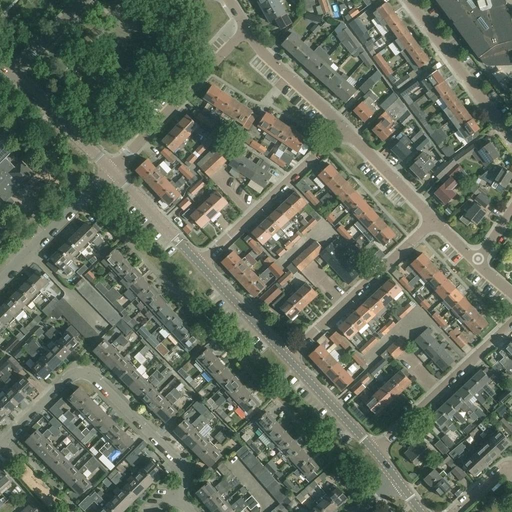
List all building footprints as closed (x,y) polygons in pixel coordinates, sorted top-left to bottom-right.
[(257,0),(263,11),(279,1),(282,0),(257,0)] [(307,12),(313,13),(314,11),(312,6),(316,5),(314,0),(302,0),(303,0),(306,10),(307,12)] [(437,0),(436,1),(450,21),(451,20),(454,24),(453,24),(478,59),(480,58),(484,63),(487,65),(491,66),(495,65),(499,64),(503,63),(507,64),(511,65),(511,64),(511,22),(508,9),(507,9),(505,5),(507,5),(505,0),(437,0)] [(279,1),(263,11),(269,22),(276,19),(282,30),(292,24),(286,13),(279,1)] [(372,14),(373,14),(380,23),(394,12),(387,2),(384,5),(381,1),(369,10),(372,14)] [(330,12),(327,4),(321,6),(323,14),(330,12)] [(354,9),(348,13),(352,18),(359,13),(358,11),(356,11),(354,9)] [(387,33),(391,30),(401,22),(394,12),(380,23),(387,33)] [(322,17),(314,15),(313,21),(321,23),(322,17)] [(362,26),(357,19),(349,25),(354,32),(362,26)] [(390,38),(393,43),(408,32),(401,22),(391,30),(395,34),(390,38)] [(348,36),(351,34),(345,24),(341,23),(334,30),(343,42),(346,39),(347,39),(350,38),(348,36)] [(311,30),(316,34),(322,27),(319,25),(318,26),(316,24),(311,30)] [(393,43),(401,53),(416,41),(408,32),(393,43)] [(293,55),(303,44),(292,34),(282,45),(293,55)] [(346,39),(343,42),(347,47),(346,47),(351,55),(356,51),(361,46),(351,34),(348,36),(350,38),(347,39),(346,39)] [(382,37),(374,43),(377,47),(385,42),(382,37)] [(367,48),(372,44),(374,42),(372,39),(364,45),(367,48)] [(408,62),(413,58),(423,51),(416,41),(401,53),(408,62)] [(60,56),(69,48),(65,44),(57,52),(60,56)] [(303,44),(293,55),(304,65),(314,54),(313,53),(303,44)] [(366,48),(373,58),(377,55),(373,49),(374,47),(372,44),(367,48),(366,48)] [(314,54),(304,65),(314,74),(328,59),(330,57),(319,46),(313,53),(314,54)] [(361,46),(356,51),(365,64),(367,62),(366,60),(369,58),(361,46)] [(420,68),(430,61),(423,51),(413,58),(420,68)] [(373,58),(377,63),(383,58),(379,53),(377,55),(373,58)] [(367,62),(365,64),(369,68),(374,65),(369,58),(366,60),(367,62)] [(328,59),(314,74),(325,84),(335,73),(329,67),(333,64),(328,59)] [(390,68),(384,72),(387,77),(391,74),(393,73),(390,68)] [(383,76),(379,72),(378,70),(359,89),(365,94),(383,76)] [(437,71),(421,82),(428,92),(434,88),(444,81),(437,71)] [(340,77),(335,73),(325,84),(336,93),(346,82),(350,78),(344,73),(340,77)] [(408,74),(394,84),(399,90),(413,80),(408,74)] [(412,82),(398,92),(403,98),(407,94),(416,88),(420,85),(415,79),(412,82)] [(430,99),(437,93),(441,98),(452,90),(444,81),(434,88),(428,92),(426,94),(430,99)] [(357,92),(346,82),(336,93),(347,103),(357,92)] [(210,111),(211,110),(222,92),(212,86),(204,98),(209,101),(204,108),(210,111)] [(452,90),(441,98),(448,108),(459,100),(452,90)] [(363,98),(365,100),(354,111),(360,117),(359,118),(359,119),(362,122),(363,122),(364,121),(365,122),(376,111),(371,105),(378,99),(370,91),(363,98)] [(222,92),(211,110),(221,117),(232,99),(222,92)] [(385,111),(398,98),(393,93),(380,106),(385,111)] [(407,94),(403,98),(406,103),(409,106),(414,103),(411,99),(407,94)] [(426,94),(417,101),(421,107),(430,100),(426,94)] [(414,119),(398,98),(385,111),(396,122),(398,120),(406,127),(414,119)] [(231,123),(234,118),(243,105),(232,99),(221,117),(231,123)] [(444,111),(451,121),(466,110),(459,100),(448,108),(444,111)] [(423,112),(416,102),(413,104),(409,107),(416,116),(423,112)] [(258,116),(243,105),(234,118),(245,124),(243,127),(248,130),(258,116)] [(451,121),(458,130),(473,119),(466,110),(451,121)] [(205,121),(206,118),(199,113),(196,119),(201,122),(203,119),(205,121)] [(258,126),(268,132),(277,120),(267,113),(258,126)] [(386,128),(393,121),(385,113),(378,120),(381,123),(373,130),(383,141),(391,133),(386,128)] [(188,115),(179,124),(190,135),(190,134),(194,138),(197,134),(194,131),(199,126),(188,115)] [(428,123),(423,117),(419,120),(424,126),(428,123)] [(203,119),(201,122),(209,127),(212,129),(216,124),(206,118),(205,121),(203,119)] [(458,130),(468,144),(480,135),(477,131),(480,129),(473,119),(458,130)] [(268,132),(278,139),(287,126),(277,120),(268,132)] [(422,132),(414,120),(408,126),(411,128),(404,135),(405,136),(399,142),(399,143),(390,151),(400,162),(402,160),(402,161),(410,153),(406,148),(422,132)] [(424,126),(431,136),(435,133),(438,131),(434,126),(431,128),(428,123),(424,126)] [(179,124),(171,133),(182,143),(190,135),(179,124)] [(219,126),(216,132),(221,135),(223,133),(224,134),(227,131),(219,126)] [(278,139),(283,142),(279,149),(284,153),(288,146),(297,133),(287,126),(278,139)] [(223,133),(221,135),(229,141),(233,135),(227,131),(224,134),(223,133)] [(431,136),(438,145),(442,142),(445,140),(438,131),(435,133),(431,136)] [(173,152),(182,143),(171,133),(163,142),(173,152)] [(288,146),(299,152),(307,140),(297,133),(288,146)] [(270,147),(273,142),(265,136),(261,141),(270,147)] [(429,142),(424,136),(414,146),(419,151),(429,142)] [(203,148),(205,150),(212,144),(207,139),(202,145),(204,147),(203,148)] [(217,145),(226,151),(230,146),(220,140),(217,145)] [(253,141),(250,146),(256,150),(257,147),(259,148),(261,146),(253,141)] [(449,157),(451,155),(455,152),(450,145),(446,148),(442,142),(438,145),(447,157),(449,157)] [(5,192),(12,185),(18,190),(33,175),(21,163),(16,168),(6,158),(11,153),(2,143),(0,144),(0,232),(5,228),(0,222),(0,196),(0,197),(4,200),(8,195),(5,192)] [(475,144),(465,152),(468,157),(472,154),(478,163),(481,160),(485,167),(499,156),(499,155),(498,155),(490,145),(491,144),(490,143),(480,151),(475,144)] [(204,147),(202,145),(196,151),(200,156),(205,151),(203,148),(204,147)] [(257,147),(256,150),(263,154),(266,149),(261,146),(259,148),(257,147)] [(208,154),(221,166),(227,161),(214,148),(208,154)] [(168,158),(171,155),(164,149),(160,154),(165,159),(167,157),(168,158)] [(241,173),(248,161),(237,153),(229,165),(241,173)] [(277,161),(276,163),(283,168),(286,163),(288,164),(291,159),(283,153),(280,158),(281,159),(279,162),(277,161)] [(416,163),(410,169),(411,169),(409,171),(416,178),(415,178),(418,181),(420,179),(421,180),(435,166),(429,160),(430,160),(423,153),(414,161),(416,163)] [(187,161),(191,165),(197,158),(193,154),(187,161)] [(208,154),(203,159),(215,172),(221,166),(208,154)] [(280,158),(273,154),(270,159),(276,163),(277,161),(279,162),(281,159),(280,158)] [(167,157),(165,159),(171,165),(176,160),(171,155),(168,158),(167,157)] [(457,156),(452,159),(457,164),(461,161),(457,156)] [(215,172),(203,159),(197,164),(201,168),(209,177),(215,172)] [(457,164),(452,159),(446,163),(445,163),(433,173),(440,180),(457,164)] [(136,170),(144,179),(155,168),(147,160),(136,170)] [(256,166),(248,161),(241,173),(252,181),(260,169),(259,168),(263,162),(260,160),(256,166)] [(266,170),(270,165),(264,161),(260,166),(266,170)] [(435,194),(433,196),(443,205),(444,204),(445,205),(456,195),(455,194),(451,190),(457,184),(460,181),(460,173),(459,172),(462,169),(457,164),(440,181),(444,184),(434,194),(435,194)] [(144,179),(153,188),(164,178),(168,174),(160,165),(156,169),(155,168),(144,179)] [(319,175),(327,184),(338,174),(330,165),(319,175)] [(183,176),(186,173),(187,175),(189,172),(182,166),(178,170),(183,176)] [(511,176),(511,174),(503,169),(502,170),(496,166),(480,177),(492,185),(491,187),(500,193),(504,187),(505,188),(511,176)] [(272,177),(260,169),(252,181),(264,188),(272,177)] [(196,180),(193,178),(194,177),(189,172),(187,175),(186,173),(183,176),(189,181),(186,184),(189,188),(194,183),(193,183),(196,180)] [(327,184),(335,193),(347,183),(338,174),(327,184)] [(153,188),(161,197),(175,183),(173,181),(169,184),(164,178),(153,188)] [(179,188),(185,183),(181,178),(175,184),(179,187),(179,188)] [(201,181),(196,185),(198,188),(196,189),(198,191),(205,185),(201,181)] [(161,197),(169,206),(180,195),(175,190),(179,187),(175,183),(161,197)] [(335,193),(343,202),(355,191),(347,183),(335,193)] [(198,188),(196,185),(189,192),(193,196),(198,191),(196,189),(198,188)] [(301,191),(305,195),(305,194),(309,191),(311,189),(307,185),(301,191)] [(304,195),(310,200),(314,196),(309,191),(305,194),(305,195),(304,195)] [(344,209),(347,206),(352,211),(363,200),(355,191),(343,202),(340,205),(344,209)] [(218,192),(209,201),(219,211),(228,203),(218,192)] [(297,192),(288,201),(298,212),(301,214),(305,210),(302,208),(307,203),(297,192)] [(481,192),(478,196),(474,200),(485,209),(492,201),(481,192)] [(314,196),(310,200),(315,206),(320,202),(314,196)] [(10,207),(15,202),(10,197),(5,202),(10,207)] [(187,198),(179,205),(184,210),(191,203),(187,198)] [(352,211),(360,220),(371,209),(363,200),(352,211)] [(209,201),(200,209),(210,219),(219,211),(209,201)] [(288,201),(279,209),(289,220),(298,212),(288,201)] [(477,225),(487,213),(475,204),(467,214),(465,213),(460,220),(468,226),(472,221),(477,225)] [(191,217),(201,228),(210,219),(200,209),(196,213),(191,207),(186,211),(191,217)] [(280,228),(281,228),(289,220),(279,209),(270,217),(280,228)] [(325,209),(321,212),(325,217),(327,216),(329,217),(331,215),(325,209)] [(360,220),(368,229),(379,218),(371,209),(360,220)] [(309,226),(311,228),(321,219),(314,211),(311,215),(314,218),(309,222),(311,225),(309,226)] [(327,216),(325,217),(332,224),(336,220),(331,215),(329,217),(327,216)] [(270,217),(261,225),(272,236),(276,232),(282,238),(286,234),(281,228),(280,228),(270,217)] [(300,222),(305,226),(302,228),(307,233),(311,228),(309,226),(311,225),(309,222),(308,223),(304,218),(300,222)] [(368,229),(376,237),(387,227),(379,218),(368,229)] [(105,241),(100,236),(88,224),(79,233),(91,245),(94,242),(98,247),(105,241)] [(261,225),(252,234),(263,245),(267,240),(273,246),(277,242),(272,236),(261,225)] [(341,226),(337,229),(343,235),(347,232),(341,226)] [(395,236),(387,227),(376,237),(384,246),(395,236)] [(343,235),(348,241),(352,238),(347,232),(343,235)] [(79,233),(71,241),(83,253),(91,245),(79,233)] [(293,241),(295,243),(301,238),(296,234),(290,240),(292,242),(293,241)] [(256,249),(255,248),(257,245),(252,240),(248,245),(254,251),(256,249)] [(292,242),(290,240),(285,245),(289,250),(295,243),(293,241),(292,242)] [(71,241),(62,250),(74,262),(83,253),(71,241)] [(316,241),(310,246),(319,255),(320,254),(324,250),(316,241)] [(324,250),(320,254),(330,264),(340,254),(333,247),(337,243),(335,241),(331,244),(324,250)] [(102,256),(111,248),(107,244),(98,252),(102,256)] [(358,244),(354,248),(359,254),(362,252),(361,251),(363,249),(358,244)] [(263,252),(257,245),(255,248),(256,249),(254,251),(259,256),(263,252)] [(310,246),(306,250),(314,260),(315,259),(319,255),(310,246)] [(281,257),(287,252),(282,247),(276,252),(281,257)] [(362,252),(359,254),(364,259),(369,255),(363,249),(361,251),(362,252)] [(74,262),(62,250),(53,259),(61,268),(69,275),(73,271),(69,267),(74,262)] [(112,271),(124,260),(115,250),(103,262),(108,267),(112,271)] [(306,250),(301,254),(310,263),(314,260),(306,250)] [(233,252),(222,262),(231,271),(242,261),(241,260),(233,252)] [(301,254),(297,258),(306,268),(310,263),(301,254)] [(340,254),(330,264),(339,274),(350,264),(354,260),(352,258),(348,262),(340,254)] [(411,264),(416,269),(413,272),(416,276),(431,263),(423,254),(411,264)] [(89,261),(93,265),(97,260),(94,256),(89,261)] [(271,265),(274,262),(269,257),(264,261),(270,267),(270,268),(273,266),(271,265)] [(239,280),(250,269),(253,267),(244,258),(241,260),(242,261),(231,271),(234,274),(232,276),(237,281),(239,280)] [(292,263),(301,272),(306,268),(297,258),(292,263)] [(112,271),(120,280),(133,269),(124,260),(112,271)] [(284,273),(274,262),(271,265),(273,266),(270,268),(270,267),(268,268),(278,279),(284,274),(284,273)] [(419,280),(423,276),(428,282),(439,272),(431,263),(416,276),(419,280)] [(350,264),(339,274),(349,284),(359,275),(350,264)] [(120,280),(128,289),(131,287),(141,278),(140,277),(142,275),(138,271),(136,273),(133,269),(120,280)] [(239,280),(247,288),(258,278),(250,269),(239,280)] [(38,272),(30,281),(41,292),(50,284),(38,272)] [(95,278),(89,272),(86,275),(86,276),(86,277),(91,282),(95,278)] [(286,278),(288,280),(293,276),(289,272),(283,277),(285,279),(286,278)] [(428,282),(436,291),(447,280),(439,272),(428,282)] [(285,279),(283,277),(278,282),(282,287),(288,280),(286,278),(285,279)] [(399,281),(404,286),(406,284),(407,285),(410,283),(404,277),(399,281)] [(83,278),(74,287),(79,292),(88,283),(83,278)] [(132,293),(137,298),(149,287),(141,278),(131,287),(135,290),(132,293)] [(266,288),(258,279),(247,289),(255,298),(266,288)] [(392,279),(383,287),(393,298),(402,290),(392,279)] [(436,291),(444,300),(455,289),(447,280),(436,291)] [(30,281),(21,289),(32,301),(41,292),(30,281)] [(100,281),(95,286),(104,295),(109,291),(100,281)] [(79,292),(83,296),(92,288),(88,283),(79,292)] [(308,283),(299,292),(309,303),(318,295),(308,283)] [(404,286),(410,293),(414,289),(410,283),(407,285),(406,284),(404,286)] [(266,293),(272,300),(282,291),(275,284),(266,293)] [(149,287),(137,298),(145,307),(158,296),(157,295),(159,293),(155,289),(153,291),(149,287)] [(383,287),(374,295),(384,306),(393,298),(383,287)] [(83,296),(87,300),(96,292),(92,288),(83,296)] [(21,289),(12,298),(20,306),(24,302),(28,306),(33,301),(32,301),(21,289)] [(444,300),(452,308),(463,298),(455,289),(444,300)] [(104,295),(112,304),(116,300),(117,299),(109,291),(104,295)] [(87,300),(92,305),(100,296),(96,292),(87,300)] [(299,292),(290,300),(300,311),(309,303),(299,292)] [(278,312),(281,309),(291,320),(300,311),(290,300),(284,294),(272,305),(278,312)] [(374,295),(365,304),(376,315),(384,306),(374,295)] [(419,295),(415,299),(420,304),(422,302),(424,303),(425,301),(419,295)] [(92,305),(96,309),(104,300),(100,296),(92,305)] [(161,299),(158,296),(145,307),(154,316),(166,305),(166,304),(168,303),(163,298),(161,299)] [(121,305),(117,308),(121,312),(129,305),(121,297),(117,301),(121,305)] [(12,298),(3,307),(15,319),(24,310),(20,306),(12,298)] [(56,298),(51,302),(55,306),(60,302),(56,298)] [(64,298),(60,302),(55,306),(56,308),(59,310),(67,302),(64,298)] [(452,308),(460,317),(472,307),(463,298),(452,308)] [(96,309),(101,314),(109,305),(104,300),(96,309)] [(112,304),(117,308),(121,305),(117,301),(116,300),(112,304)] [(420,304),(426,310),(430,307),(425,301),(424,303),(422,302),(420,304)] [(60,312),(63,315),(71,306),(67,302),(59,310),(60,312)] [(365,304),(356,312),(367,323),(376,315),(365,304)] [(406,311),(408,313),(413,308),(409,304),(402,310),(405,312),(406,311)] [(101,314),(105,318),(113,309),(109,305),(101,314)] [(157,321),(158,320),(162,325),(174,314),(166,305),(154,316),(153,317),(157,321)] [(71,306),(63,315),(66,318),(75,310),(71,306)] [(3,307),(0,309),(0,320),(3,323),(6,319),(10,323),(15,319),(3,307)] [(46,315),(47,317),(52,312),(47,307),(42,311),(46,315)] [(460,317),(465,322),(461,325),(465,330),(480,316),(472,307),(460,317)] [(56,308),(51,314),(54,317),(60,312),(59,310),(56,308)] [(105,318),(109,322),(117,314),(113,309),(105,318)] [(125,309),(121,313),(124,316),(122,318),(127,324),(130,322),(132,319),(128,315),(129,314),(125,309)] [(66,318),(71,323),(79,314),(75,310),(66,318)] [(397,315),(401,319),(408,313),(406,311),(405,312),(402,310),(397,315)] [(356,312),(348,320),(358,331),(367,323),(356,312)] [(432,316),(436,322),(439,320),(440,321),(442,319),(436,313),(432,316)] [(71,323),(74,327),(83,318),(79,314),(71,323)] [(117,314),(109,322),(113,327),(122,318),(117,314)] [(183,323),(174,314),(162,325),(166,329),(170,334),(183,323)] [(34,319),(38,323),(42,319),(38,315),(34,319)] [(468,333),(472,330),(477,335),(488,325),(480,316),(465,330),(468,333)] [(74,327),(78,331),(87,322),(83,318),(74,327)] [(132,319),(130,322),(134,327),(139,323),(134,318),(132,319)] [(38,323),(34,319),(25,329),(28,332),(38,323)] [(439,320),(436,322),(442,328),(446,324),(442,319),(440,321),(439,320)] [(339,328),(349,339),(358,331),(348,320),(339,328)] [(391,320),(385,326),(387,329),(389,327),(391,329),(395,325),(391,320)] [(87,322),(78,331),(83,335),(91,327),(87,322)] [(183,323),(170,334),(179,343),(191,332),(183,323)] [(58,332),(54,336),(57,339),(58,339),(71,353),(80,343),(75,338),(79,334),(71,325),(66,330),(68,332),(63,337),(58,332)] [(128,326),(123,332),(126,336),(132,330),(128,326)] [(385,326),(380,331),(384,335),(391,329),(389,327),(387,329),(385,326)] [(23,327),(20,330),(26,335),(28,332),(25,329),(23,327)] [(54,335),(54,336),(58,332),(53,327),(49,331),(54,335)] [(83,335),(87,339),(95,331),(91,327),(83,335)] [(138,331),(143,335),(147,332),(142,327),(138,331)] [(435,341),(430,335),(432,333),(428,328),(415,341),(425,351),(435,341)] [(453,329),(448,334),(453,339),(455,337),(456,339),(458,337),(458,336),(453,329)] [(50,339),(54,336),(54,335),(49,331),(45,334),(50,339)] [(95,331),(87,339),(91,343),(99,335),(95,331)] [(191,332),(179,343),(188,352),(200,341),(191,332)] [(342,342),(344,340),(337,332),(330,339),(337,347),(340,345),(343,343),(342,342)] [(16,337),(20,341),(25,336),(21,333),(16,337)] [(459,336),(458,336),(458,337),(456,339),(455,337),(453,339),(462,349),(469,342),(462,333),(459,336)] [(120,343),(125,338),(122,335),(117,340),(120,343)] [(160,344),(152,336),(147,340),(155,348),(160,344)] [(374,337),(369,341),(371,344),(370,345),(372,347),(378,341),(374,337)] [(125,338),(120,343),(124,347),(129,342),(125,338)] [(396,342),(404,351),(408,347),(400,338),(396,342)] [(26,343),(22,347),(27,352),(31,348),(36,353),(53,371),(62,362),(50,350),(47,353),(34,339),(28,345),(26,343)] [(56,345),(50,350),(62,362),(71,353),(58,339),(57,339),(54,343),(56,345)] [(94,351),(103,361),(116,348),(112,344),(111,346),(105,340),(94,351)] [(350,346),(344,340),(342,342),(343,343),(340,345),(345,351),(350,346)] [(8,353),(16,345),(12,341),(4,349),(8,353)] [(369,341),(359,350),(363,355),(372,347),(370,345),(371,344),(369,341)] [(435,341),(425,351),(434,361),(445,351),(443,350),(446,347),(442,343),(439,346),(435,341)] [(396,342),(391,346),(399,355),(404,351),(396,342)] [(159,345),(155,348),(160,353),(164,350),(159,345)] [(309,356),(317,365),(329,355),(332,352),(329,348),(326,352),(320,346),(309,356)] [(399,355),(391,346),(387,350),(395,359),(399,355)] [(31,348),(27,352),(32,357),(36,353),(31,348)] [(103,361),(112,370),(124,358),(119,353),(120,352),(116,348),(103,361)] [(208,350),(199,359),(196,362),(205,371),(217,359),(208,350)] [(172,351),(168,354),(165,358),(169,362),(172,358),(171,357),(175,354),(172,351)] [(356,361),(361,357),(356,351),(351,356),(356,361)] [(445,351),(434,361),(444,371),(454,362),(445,351)] [(138,361),(144,356),(139,352),(134,357),(138,361)] [(36,353),(32,357),(38,362),(32,368),(44,380),(53,371),(36,353)] [(337,364),(329,355),(317,365),(326,374),(337,364)] [(144,356),(138,361),(142,365),(147,360),(144,356)] [(12,357),(7,362),(12,367),(18,373),(23,368),(12,357)] [(367,363),(361,357),(356,361),(362,367),(367,363)] [(112,370),(121,378),(134,366),(130,362),(129,363),(124,358),(112,370)] [(383,358),(379,363),(381,366),(379,367),(381,369),(388,363),(383,358)] [(226,369),(217,359),(205,371),(213,380),(216,378),(226,369)] [(381,366),(379,363),(371,370),(376,374),(381,369),(379,367),(381,366)] [(345,373),(337,364),(326,374),(334,383),(345,373)] [(121,378),(130,387),(142,376),(136,371),(138,369),(134,366),(121,378)] [(482,370),(473,378),(482,388),(484,390),(491,398),(496,394),(486,384),(491,380),(489,379),(494,375),(487,367),(483,371),(482,370)] [(178,372),(186,380),(189,376),(182,368),(178,372)] [(226,369),(216,378),(220,381),(217,384),(222,389),(224,386),(234,377),(226,369)] [(152,376),(156,379),(161,374),(157,370),(152,376)] [(4,375),(9,380),(13,376),(8,371),(4,375)] [(401,371),(397,375),(394,372),(390,376),(392,379),(403,391),(412,383),(401,371)] [(439,372),(435,375),(440,380),(443,377),(439,372)] [(353,381),(345,373),(334,383),(342,392),(353,381)] [(161,374),(156,379),(159,383),(165,378),(161,374)] [(4,375),(0,378),(6,384),(9,380),(4,375)] [(366,375),(360,380),(364,385),(370,379),(366,375)] [(9,380),(26,397),(35,388),(24,376),(18,381),(13,376),(9,380)] [(142,376),(130,387),(139,396),(152,383),(156,379),(152,376),(147,381),(142,376)] [(234,377),(224,386),(228,391),(226,393),(230,398),(242,387),(234,377)] [(482,388),(473,378),(465,386),(474,396),(483,405),(486,401),(480,395),(484,390),(482,388)] [(159,383),(156,379),(152,383),(139,396),(148,405),(159,393),(154,388),(159,383)] [(392,379),(383,387),(394,399),(403,391),(392,379)] [(9,380),(6,384),(11,389),(6,394),(17,406),(26,397),(9,380)] [(190,384),(194,389),(198,385),(194,380),(190,384)] [(360,381),(352,389),(357,395),(366,387),(360,381)] [(511,387),(507,382),(503,386),(507,391),(511,396),(511,395),(511,387)] [(474,396),(465,386),(456,394),(474,413),(478,409),(469,400),(474,396)] [(242,387),(230,398),(228,400),(232,405),(234,403),(239,407),(251,396),(242,387)] [(383,387),(374,396),(385,407),(394,399),(383,387)] [(73,405),(77,409),(90,397),(81,388),(69,399),(74,404),(73,405)] [(175,388),(170,393),(174,397),(179,392),(175,388)] [(199,393),(201,395),(203,397),(207,394),(202,389),(199,393)] [(179,392),(174,397),(177,401),(182,396),(179,392)] [(159,393),(148,405),(157,414),(170,401),(174,397),(170,393),(165,399),(159,393)] [(0,398),(0,406),(8,415),(17,406),(6,394),(1,399),(0,398)] [(372,394),(368,397),(365,394),(361,398),(366,404),(365,404),(376,416),(376,415),(378,417),(383,412),(382,411),(385,407),(374,396),(372,394)] [(456,394),(448,402),(457,411),(461,408),(465,413),(466,412),(470,416),(474,413),(456,394)] [(260,405),(251,396),(239,407),(251,420),(258,413),(255,409),(260,405)] [(82,412),(87,417),(98,406),(90,397),(77,409),(81,413),(82,412)] [(170,401),(157,414),(166,423),(177,411),(172,406),(177,401),(174,397),(170,401)] [(205,404),(210,409),(216,403),(211,398),(205,404)] [(457,411),(448,402),(439,409),(448,419),(449,419),(453,415),(462,424),(466,420),(461,415),(457,412),(457,411)] [(0,423),(8,415),(0,406),(0,423)] [(91,423),(95,427),(107,415),(98,406),(87,417),(92,422),(91,423)] [(220,407),(216,411),(221,416),(225,412),(220,407)] [(196,419),(200,423),(210,413),(206,409),(201,414),(196,419)] [(448,419),(439,409),(431,417),(440,427),(444,423),(449,427),(454,432),(458,428),(449,419),(448,419)] [(67,419),(72,414),(69,410),(64,415),(58,410),(54,414),(63,423),(67,419)] [(481,411),(476,415),(481,420),(486,416),(481,411)] [(210,413),(200,423),(203,427),(214,416),(210,413)] [(261,413),(254,419),(262,426),(259,429),(264,434),(266,431),(276,422),(267,413),(264,416),(261,413)] [(76,418),(72,414),(67,419),(71,423),(76,418)] [(90,432),(94,435),(94,436),(100,430),(105,435),(116,423),(107,415),(95,427),(90,432)] [(186,420),(174,431),(183,440),(196,427),(199,424),(200,423),(196,419),(190,424),(186,420)] [(511,437),(511,435),(511,428),(503,419),(498,423),(502,427),(511,437)] [(266,431),(264,434),(272,443),(284,431),(276,422),(266,431)] [(109,441),(104,446),(108,450),(113,445),(125,433),(116,423),(105,435),(110,440),(109,441)] [(196,427),(183,440),(192,449),(204,438),(198,432),(200,431),(203,427),(200,423),(199,424),(196,427)] [(469,425),(463,430),(467,434),(473,429),(469,425)] [(53,426),(49,430),(49,431),(52,434),(57,429),(53,426)] [(492,434),(488,437),(502,452),(510,444),(507,440),(511,437),(502,427),(498,430),(498,431),(494,435),(492,434)] [(87,428),(81,433),(85,437),(90,432),(87,428)] [(57,429),(52,434),(56,438),(61,433),(57,429)] [(488,429),(484,433),(488,437),(492,434),(488,429)] [(49,430),(48,430),(43,436),(38,431),(26,442),(35,451),(48,438),(52,434),(49,431),(49,430)] [(284,431),(272,443),(276,447),(280,452),(283,450),(293,440),(284,431)] [(85,437),(81,441),(85,444),(94,435),(90,432),(85,437)] [(215,437),(219,441),(224,436),(220,432),(215,437)] [(134,442),(125,433),(113,445),(117,449),(118,448),(123,453),(134,442)] [(245,434),(242,437),(246,442),(250,438),(245,434)] [(441,439),(449,448),(454,444),(446,434),(441,439)] [(224,436),(219,441),(222,445),(227,440),(224,437),(224,436)] [(412,443),(414,446),(405,454),(416,466),(432,451),(421,439),(420,440),(418,437),(412,443)] [(484,440),(484,441),(487,444),(482,448),(493,460),(502,452),(488,437),(485,441),(484,440)] [(35,451),(44,460),(55,448),(50,443),(52,442),(48,438),(35,451)] [(192,449),(201,458),(209,451),(214,445),(210,441),(209,442),(204,438),(192,449)] [(283,450),(280,452),(278,454),(282,458),(284,456),(289,461),(292,459),(301,449),(293,440),(283,450)] [(450,450),(440,440),(435,445),(444,455),(450,450)] [(135,449),(129,455),(133,458),(136,455),(137,455),(139,453),(148,444),(144,441),(135,449)] [(71,443),(66,448),(70,451),(75,446),(71,443)] [(250,446),(255,451),(258,447),(254,443),(250,446)] [(209,451),(201,458),(210,467),(222,456),(217,450),(218,449),(214,445),(209,451)] [(469,451),(471,453),(475,450),(470,445),(466,448),(469,451)] [(75,446),(70,451),(73,455),(79,450),(75,446)] [(104,446),(99,451),(103,455),(108,450),(104,446)] [(237,454),(240,458),(249,450),(246,446),(237,454)] [(64,449),(60,453),(55,448),(44,460),(53,469),(70,451),(66,448),(65,450),(64,449)] [(475,450),(471,453),(484,468),(493,460),(482,448),(477,453),(475,450)] [(292,459),(289,461),(293,465),(297,469),(297,470),(309,458),(301,449),(292,459)] [(108,450),(103,455),(107,459),(112,453),(108,450)] [(249,450),(240,458),(244,463),(253,455),(249,450)] [(73,455),(70,451),(53,469),(62,477),(73,466),(68,461),(73,455)] [(462,462),(464,464),(466,466),(469,470),(469,471),(469,472),(472,476),(473,476),(474,475),(475,476),(484,468),(469,451),(465,454),(467,456),(463,460),(462,462)] [(262,452),(258,455),(263,460),(267,457),(262,452)] [(437,463),(442,467),(446,463),(450,467),(454,463),(446,454),(437,463)] [(138,463),(141,460),(137,455),(136,455),(133,458),(138,463)] [(253,455),(244,463),(248,467),(257,459),(256,458),(253,455)] [(134,467),(138,463),(133,458),(129,462),(134,467)] [(299,476),(301,474),(306,479),(309,476),(314,472),(318,468),(309,458),(297,470),(297,469),(294,472),(299,476)] [(142,468),(142,467),(155,480),(164,471),(162,470),(164,468),(165,468),(159,462),(157,464),(152,460),(147,465),(141,459),(141,460),(138,463),(142,468)] [(257,459),(248,467),(251,471),(260,463),(257,459)] [(89,460),(84,465),(88,469),(93,464),(89,460)] [(97,461),(93,465),(89,469),(92,472),(100,464),(97,461)] [(267,464),(272,469),(275,466),(271,461),(267,464)] [(225,479),(219,483),(223,487),(235,477),(223,463),(217,468),(225,477),(224,478),(225,479)] [(260,463),(251,471),(255,475),(264,467),(260,463)] [(88,469),(84,465),(78,471),(73,466),(62,477),(71,487),(84,474),(88,469)] [(460,481),(466,476),(457,466),(451,471),(460,481)] [(140,473),(134,478),(146,489),(155,480),(142,467),(142,468),(138,471),(140,473)] [(264,467),(255,475),(259,479),(268,471),(264,467)] [(0,491),(0,492),(13,481),(2,469),(0,470),(0,491)] [(275,474),(280,478),(284,475),(279,470),(275,474)] [(216,481),(222,477),(217,471),(212,476),(216,481)] [(268,471),(259,479),(262,483),(271,476),(268,472),(268,471)] [(438,475),(434,471),(424,480),(433,489),(447,476),(443,471),(438,475)] [(115,476),(120,481),(124,478),(119,472),(115,476)] [(317,475),(314,472),(309,476),(312,480),(317,475)] [(314,481),(318,485),(328,476),(324,472),(314,481)] [(92,484),(86,478),(87,477),(84,474),(71,487),(80,496),(92,484)] [(120,481),(115,476),(111,480),(116,485),(120,481)] [(271,476),(262,483),(266,488),(275,480),(271,476)] [(447,476),(433,489),(441,498),(451,489),(446,484),(451,480),(447,476)] [(235,477),(223,487),(227,491),(232,487),(234,489),(241,483),(235,477)] [(128,482),(124,485),(137,498),(146,489),(134,478),(129,483),(128,482)] [(288,479),(284,483),(291,490),(295,486),(288,479)] [(275,480),(266,488),(270,492),(279,484),(275,480)] [(209,483),(196,493),(205,503),(223,487),(219,483),(214,488),(209,483)] [(270,492),(273,496),(282,488),(279,484),(270,492)] [(122,490),(117,496),(128,507),(137,498),(124,485),(120,489),(122,490)] [(331,490),(326,495),(338,508),(347,499),(335,486),(331,490)] [(227,491),(223,487),(205,503),(212,511),(214,511),(225,502),(225,501),(221,497),(222,495),(227,491)] [(273,496),(277,500),(286,492),(282,488),(273,496)] [(309,493),(305,489),(300,493),(304,497),(309,493)] [(101,490),(97,494),(103,499),(106,496),(101,490)] [(97,511),(115,511),(106,503),(107,503),(103,499),(97,494),(95,492),(90,497),(101,509),(97,511)] [(286,492),(277,500),(280,504),(280,505),(284,502),(288,498),(290,497),(289,496),(286,492)] [(502,497),(509,505),(511,503),(511,496),(508,492),(502,497)] [(291,502),(296,497),(293,493),(289,496),(290,497),(288,498),(291,502)] [(245,501),(239,506),(243,510),(247,506),(251,510),(252,509),(256,505),(258,503),(251,495),(245,501)] [(326,495),(317,503),(325,511),(332,511),(338,508),(326,495)] [(106,503),(115,511),(123,511),(128,507),(117,496),(112,500),(110,499),(107,503),(106,503)] [(236,502),(239,506),(245,501),(241,497),(236,502)] [(498,503),(494,498),(487,503),(491,507),(498,503)] [(225,502),(214,511),(232,511),(235,510),(239,506),(236,502),(231,506),(226,500),(225,501),(225,502)] [(311,505),(313,507),(308,511),(309,511),(325,511),(317,503),(316,500),(311,505)] [(280,505),(279,506),(282,510),(287,506),(284,502),(280,505)] [(40,511),(32,503),(22,511),(40,511)]
